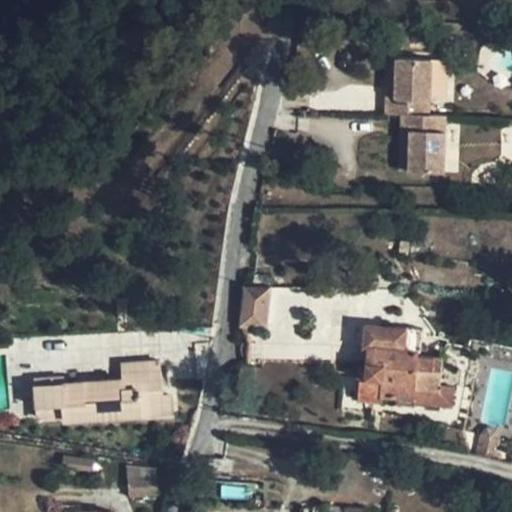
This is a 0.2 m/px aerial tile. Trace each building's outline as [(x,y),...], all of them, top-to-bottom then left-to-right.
[(397,99),(387,98),(386,114),(402,115),(432,115),(433,59),(398,58),(397,99)] [(397,99),(398,58),(388,58),(387,98),(397,99)] [(402,115),(402,129),(412,130),(410,171),(445,173),(447,116),(432,115),(402,115)] [(461,116),(447,116),(445,173),(459,173),(461,116)] [(412,130),(402,129),(400,171),(410,171),(412,130)] [(246,287),(240,326),(267,329),(272,287),(246,287)] [(367,381),(362,381),(359,401),(381,402),(381,396),(415,399),(414,403),(453,407),(456,387),(441,386),(443,357),(420,355),(420,349),(422,349),(424,330),(410,328),(367,325),(366,328),(363,329),(361,329),(360,341),(361,343),(363,344),(364,344),(365,344),(364,349),(369,349),(368,365),(367,381)] [(160,360),(124,362),(125,379),(88,380),(65,382),(64,377),(36,379),(39,418),(66,416),(66,422),(142,417),(142,414),(171,412),(175,411),(173,395),(163,395),(160,360)] [(125,379),(124,362),(104,363),(105,371),(87,372),(88,380),(125,379)] [(367,381),(368,365),(359,364),(358,381),(362,381),(367,381)] [(198,410),(175,411),(171,412),(173,432),(192,431),(198,410)] [(208,456),(206,472),(233,476),(235,459),(208,456)] [(66,457),(65,466),(94,469),(95,461),(66,457)] [(129,478),(132,497),(159,495),(157,476),(129,478)]
